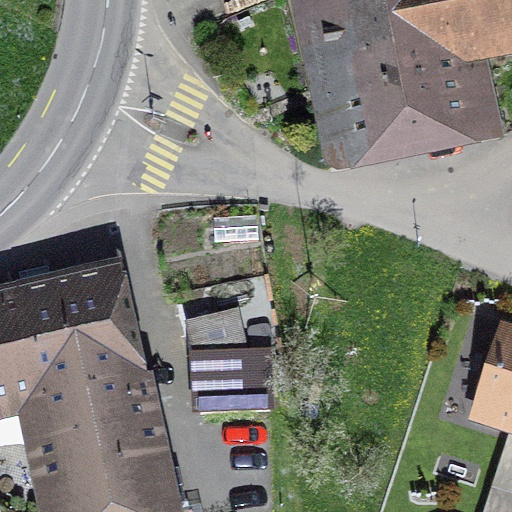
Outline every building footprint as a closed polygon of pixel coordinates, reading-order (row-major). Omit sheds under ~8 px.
[(511,0),(321,0),(352,150),(469,126),(454,52),(511,39),(511,0)] [(45,406),(49,425),(128,409),(116,353),(101,287),(23,304),(23,306),(45,406)] [(0,416),(45,406),(23,306),(0,311),(0,416)] [(243,354),(235,314),(189,325),(197,356),(200,414),(268,410),(264,353),(243,354)] [(511,339),(506,337),(481,416),(511,426),(511,339)] [(45,511),(166,511),(176,510),(153,404),(128,409),(49,425),(27,430),(45,511)]
